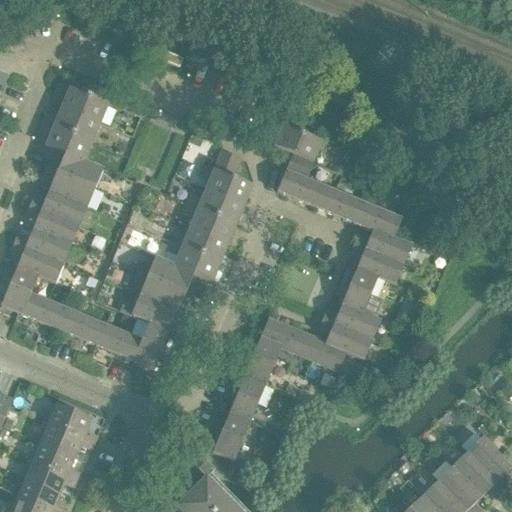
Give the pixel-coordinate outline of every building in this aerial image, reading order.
[(99,125),(107,106),(58,85),(53,96),(61,99),(62,95),(66,97),(60,109),(99,125)] [(91,145),(99,125),(60,109),(55,123),(51,121),(53,118),(45,114),(41,124),(91,145)] [(393,240),(400,221),(304,181),(320,144),(270,123),(266,134),(273,137),(275,133),(279,135),(273,148),(292,156),(276,194),(371,234),(371,233),(392,241),(393,240)] [(83,163),(91,145),(41,124),(37,133),(45,137),(46,133),(50,134),(44,148),(63,156),(64,155),(83,163)] [(251,188),(232,180),(240,161),(220,153),(216,164),(205,159),(197,178),(205,181),(206,177),(210,179),(205,191),(243,207),(251,188)] [(102,171),(83,163),(64,155),(63,156),(58,169),(54,168),(56,164),(48,161),(44,170),(94,191),(102,171)] [(86,209),(94,191),(44,170),(40,180),(48,183),(49,179),(53,181),(48,193),(86,209)] [(235,226),(243,207),(205,191),(199,204),(195,203),(197,199),(190,196),(186,206),(235,226)] [(86,209),(48,193),(42,207),(38,205),(40,201),(33,198),(28,208),(78,229),(86,209)] [(227,245),(235,226),(186,206),(182,216),(189,219),(190,215),(194,217),(189,230),(227,245)] [(78,229),(28,208),(25,218),(32,221),(34,217),(37,218),(32,231),(70,247),(78,229)] [(219,264),(227,245),(189,230),(183,242),(180,241),(181,237),(174,234),(170,244),(219,264)] [(70,247),(32,231),(26,244),(23,243),(24,239),(17,236),(13,246),(62,267),(70,247)] [(402,268),(410,248),(393,240),(392,241),(371,233),(371,234),(366,245),(362,244),(364,240),(356,237),(352,247),(402,268)] [(219,264),(170,244),(166,253),(173,256),(175,253),(179,254),(173,267),(193,276),(192,276),(211,284),(219,264)] [(54,286),(62,267),(13,246),(9,255),(16,258),(18,255),(22,256),(16,270),(37,279),(54,286)] [(394,287),(402,268),(352,247),(348,256),(356,259),(357,256),(361,257),(355,271),(376,280),(394,287)] [(185,294),(192,276),(193,276),(173,267),(154,259),(149,273),(145,271),(146,268),(139,265),(136,273),(185,294)] [(0,308),(21,317),(29,296),(37,279),(16,270),(0,308)] [(361,315),(376,280),(355,271),(340,307),(361,315)] [(177,314),(185,294),(136,273),(131,284),(139,287),(140,283),(144,285),(138,298),(177,314)] [(58,333),(66,312),(29,296),(21,317),(58,333)] [(177,314),(138,298),(133,310),(129,309),(131,305),(124,302),(119,313),(148,325),(169,334),(177,314)] [(371,343),(379,323),(361,315),(340,307),(335,321),(331,319),(332,316),(325,312),(321,322),(371,343)] [(96,348),(104,327),(66,312),(58,333),(96,348)] [(362,363),(371,343),(321,322),(317,331),(325,335),(326,331),(330,333),(325,344),(267,321),(243,378),(264,387),(280,350),(337,374),(345,355),(362,363)] [(153,372),(169,334),(148,325),(141,342),(132,363),(153,372)] [(132,363),(141,342),(104,327),(96,348),(127,361),(132,363)] [(228,416),(249,425),(264,387),(243,378),(228,416)] [(0,429),(11,402),(0,397),(0,429)] [(85,434),(90,422),(54,407),(48,422),(44,421),(42,425),(93,446),(96,439),(85,434)] [(228,416),(212,455),(233,463),(249,425),(228,416)] [(93,446),(42,425),(40,429),(44,431),(38,446),(74,460),(78,449),(90,454),(93,446)] [(510,470),(481,440),(466,455),(504,493),(511,486),(505,480),(502,484),(499,481),(510,470)] [(69,471),(74,460),(38,446),(32,460),(28,458),(26,462),(78,484),(81,476),(69,471)] [(234,511),(205,481),(213,474),(196,457),(188,464),(181,457),(172,453),(156,491),(176,511),(234,511)] [(504,493),(466,455),(451,469),(480,499),(490,489),(493,492),(490,495),(496,500),(504,493)] [(78,484),(26,462),(24,467),(29,469),(23,483),(58,498),(62,487),(74,491),(78,484)] [(480,499),(451,469),(437,483),(464,511),(478,511),(476,509),(473,511),(470,509),(480,499)] [(60,511),(53,509),(58,498),(23,483),(17,498),(12,496),(11,500),(38,511),(60,511)] [(464,511),(437,483),(422,498),(435,511),(464,511)] [(435,511),(422,498),(407,511),(435,511)] [(38,511),(11,500),(9,504),(13,506),(10,511),(38,511)]
